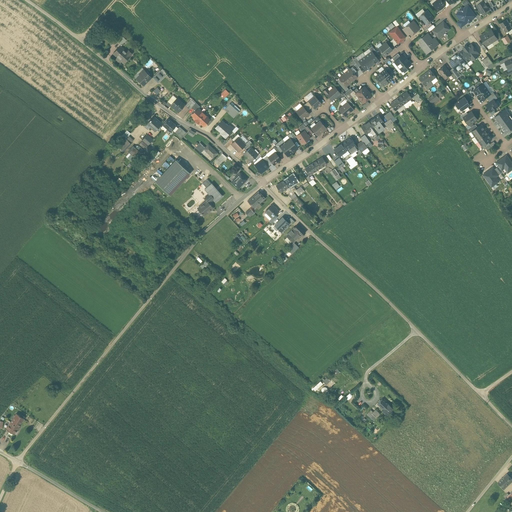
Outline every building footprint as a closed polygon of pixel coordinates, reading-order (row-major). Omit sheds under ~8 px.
[(443,2),(441,0),(437,0),(436,1),(437,1),(433,4),(438,11),(445,5),(443,2)] [(486,5),(484,1),(483,2),(477,5),(478,6),(477,6),(479,10),(480,9),(482,13),(489,9),(486,5)] [(475,16),(468,6),(464,9),(463,8),(462,8),(460,9),(460,11),(456,14),(461,20),(464,24),(475,16)] [(434,19),(427,10),(420,16),(427,24),(430,22),(434,19)] [(105,16),(101,21),(105,25),(110,20),(105,16)] [(511,27),(507,19),(500,24),(505,33),(508,31),(511,28),(511,27)] [(413,21),(405,27),(410,33),(412,35),(420,29),(413,21)] [(432,25),(430,22),(427,24),(423,27),(426,31),(428,29),(430,27),(432,25)] [(443,22),(433,30),(439,38),(449,29),(443,22)] [(405,37),(397,27),(389,33),(396,40),(395,41),(396,41),(398,43),(405,37)] [(495,35),(491,29),(486,33),(492,42),(497,39),(495,35)] [(492,42),(486,33),(480,36),(486,46),(492,42)] [(432,39),(428,34),(422,39),(419,41),(420,41),(422,43),(421,45),(420,45),(427,53),(431,50),(430,50),(432,47),(434,48),(437,45),(432,39)] [(120,37),(116,41),(121,46),(125,41),(120,37)] [(384,56),(392,50),(386,42),(378,48),(384,56)] [(471,44),(468,47),(466,45),(463,48),(464,50),(459,54),(466,63),(478,53),(471,44)] [(127,52),(120,46),(113,53),(123,63),(127,59),(128,60),(130,58),(129,57),(132,54),(128,51),(127,52)] [(377,53),(372,46),(369,48),(371,52),(372,51),(374,55),(377,53)] [(374,55),(372,51),(371,52),(365,56),(372,65),(378,60),(374,55)] [(394,61),(394,62),(398,66),(407,59),(403,54),(400,56),(394,61)] [(459,54),(450,61),(454,67),(457,71),(467,63),(466,63),(459,54)] [(372,65),(365,56),(359,61),(361,64),(365,70),(372,65)] [(488,56),(482,61),(486,67),(492,62),(488,56)] [(361,64),(359,61),(356,57),(353,59),(356,63),(358,67),(361,64)] [(407,59),(398,66),(402,71),(409,65),(410,63),(407,59)] [(356,63),(350,69),(354,74),(360,69),(358,67),(356,63)] [(449,71),(445,65),(438,70),(445,79),(451,74),(449,71)] [(461,75),(457,71),(454,67),(452,69),(458,78),(461,75)] [(354,74),(350,69),(343,74),(350,82),(357,77),(354,74)] [(388,74),(385,69),(380,73),(388,83),(390,82),(389,81),(392,78),(388,74)] [(458,78),(452,69),(449,71),(451,74),(455,80),(458,78)] [(143,70),(139,74),(139,75),(136,78),(139,81),(139,82),(141,84),(142,84),(143,85),(151,77),(143,70)] [(160,70),(153,78),(155,80),(163,73),(160,70)] [(430,70),(419,78),(425,86),(431,81),(436,77),(430,70)] [(163,73),(155,80),(158,83),(165,76),(163,73)] [(388,83),(380,73),(376,76),(379,81),(383,86),(386,83),(387,84),(388,83)] [(350,82),(343,74),(339,78),(341,80),(341,81),(342,83),(343,83),(346,86),(350,82)] [(476,88),(473,90),(477,96),(487,89),(483,83),(476,88)] [(168,92),(159,84),(152,90),(161,99),(168,92)] [(371,96),(363,87),(359,91),(356,93),(356,94),(358,96),(358,98),(360,100),(361,100),(363,103),(371,96)] [(337,90),(336,91),(333,88),(329,92),(326,89),(324,91),(332,100),(335,97),(340,93),(337,90)] [(352,91),(349,94),(352,97),(356,94),(356,93),(359,91),(356,88),(352,91)] [(225,97),(229,92),(224,89),(220,93),(225,97)] [(487,89),(477,96),(481,101),(486,97),(491,94),(487,89)] [(439,90),(428,99),(434,106),(441,101),(439,98),(443,95),(439,90)] [(344,93),(342,91),(340,93),(335,97),(337,99),(344,94),(344,93)] [(406,92),(398,98),(403,104),(411,98),(406,92)] [(417,93),(413,97),(417,102),(422,99),(417,93)] [(314,96),(308,101),(313,106),(315,108),(321,103),(314,96)] [(465,97),(456,104),(458,108),(459,107),(462,110),(463,110),(467,106),(469,105),(467,102),(468,101),(465,97)] [(177,98),(171,105),(178,112),(184,105),(177,98)] [(354,105),(348,98),(346,100),(347,102),(351,107),(354,105)] [(398,98),(390,104),(395,110),(403,104),(398,98)] [(498,106),(493,99),(486,105),(491,111),(498,106)] [(189,101),(185,105),(190,109),(192,107),(194,105),(189,101)] [(194,105),(192,107),(196,111),(197,109),(200,106),(195,102),(194,105)] [(347,102),(339,110),(344,116),(353,109),(351,107),(347,102)] [(239,112),(230,104),(224,109),(233,117),(239,112)] [(307,111),(302,106),(296,111),(303,119),(309,114),(307,111)] [(200,111),(197,109),(196,111),(192,115),(194,117),(193,118),(200,124),(201,123),(204,126),(206,123),(209,120),(207,117),(200,110),(200,111)] [(468,114),(463,118),(464,119),(469,125),(477,119),(472,112),(468,114)] [(508,117),(509,115),(507,112),(504,114),(502,112),(494,118),(498,123),(508,117)] [(390,119),(387,114),(384,116),(387,121),(384,123),(388,130),(395,126),(390,119)] [(378,115),(370,121),(375,128),(379,125),(383,122),(378,115)] [(158,121),(153,117),(151,119),(150,119),(148,122),(150,125),(149,126),(155,131),(162,124),(158,121)] [(507,131),(511,128),(511,119),(511,120),(508,117),(498,123),(501,127),(505,133),(507,131)] [(176,126),(168,119),(163,125),(170,131),(176,126)] [(228,126),(221,121),(216,127),(222,133),(221,134),(225,138),(233,129),(229,125),(228,126)] [(370,121),(361,127),(366,134),(371,131),(370,130),(375,128),(370,121)] [(326,128),(320,122),(312,129),(314,131),(317,135),(326,128)] [(306,127),(303,124),(299,126),(303,131),(304,134),(305,133),(309,131),(306,127)] [(312,129),(308,124),(306,127),(309,131),(312,134),(314,131),(312,129)] [(475,124),(468,129),(470,133),(472,132),(471,132),(478,127),(475,124)] [(478,127),(471,132),(472,132),(474,136),(475,136),(485,129),(481,125),(478,127)] [(186,133),(179,127),(174,132),(181,138),(186,133)] [(485,129),(475,136),(478,141),(488,134),(485,129)] [(304,134),(303,131),(300,133),(297,135),(296,136),(302,144),(303,144),(304,145),(306,143),(306,142),(306,141),(309,139),(305,133),(304,134)] [(296,140),(290,133),(287,135),(290,139),(290,138),(293,142),(296,140)] [(488,134),(478,141),(482,146),(488,142),(492,139),(488,134)] [(128,135),(117,146),(123,152),(134,140),(128,135)] [(153,140),(147,135),(142,140),(148,145),(153,140)] [(370,142),(364,135),(360,138),(362,141),(365,145),(370,142)] [(245,144),(238,137),(231,144),(238,151),(243,147),(245,145),(245,144)] [(350,137),(342,143),(347,150),(355,144),(350,137)] [(293,142),(290,138),(290,139),(285,142),(292,152),(297,148),(293,142)] [(249,140),(245,144),(245,145),(243,147),(245,149),(252,143),(249,140)] [(362,141),(356,145),(361,152),(367,147),(365,145),(362,141)] [(292,152),(285,142),(280,146),(283,150),(287,156),(292,152)] [(217,153),(208,144),(205,148),(200,143),(195,147),(201,152),(204,149),(213,157),(217,153)] [(342,143),(334,149),(339,156),(347,150),(342,143)] [(280,152),(275,145),(272,147),(273,148),(276,151),(278,154),(280,152)] [(251,147),(244,154),(250,161),(258,154),(251,147)] [(266,154),(267,156),(267,155),(268,157),(275,152),(276,151),(273,148),(266,154)] [(132,149),(125,155),(129,159),(136,152),(132,149)] [(268,157),(272,163),(274,164),(280,159),(275,152),(268,157)] [(222,153),(218,157),(219,158),(215,162),(219,165),(226,157),(222,153)] [(267,156),(262,159),(268,166),(272,163),(268,157),(267,155),(267,156)] [(352,156),(346,160),(350,165),(356,162),(352,156)] [(511,163),(506,156),(497,163),(499,166),(502,170),(506,166),(510,171),(511,169),(511,163)] [(322,157),(313,163),(318,170),(326,164),(322,157)] [(334,160),(339,167),(344,164),(339,157),(334,160)] [(268,166),(262,159),(259,162),(255,165),(261,173),(268,167),(268,166)] [(175,160),(155,182),(170,195),(190,173),(175,160)] [(313,163),(305,168),(309,175),(318,170),(313,163)] [(493,168),(483,175),(491,186),(496,183),(493,178),(498,175),(494,170),(493,168)] [(240,173),(231,182),(238,188),(247,179),(240,173)] [(293,175),(284,180),(289,187),(292,185),(297,181),(293,175)] [(284,180),(276,186),(280,192),(289,187),(284,180)] [(222,196),(211,184),(205,189),(209,194),(214,199),(216,202),(222,196)] [(296,190),(295,191),(298,196),(304,191),(301,186),(296,190)] [(258,191),(247,201),(254,208),(256,206),(259,204),(265,198),(258,191)] [(209,203),(206,201),(197,208),(201,213),(202,214),(204,216),(213,208),(209,203)] [(272,205),(265,211),(269,215),(269,216),(271,218),(271,217),(272,218),(279,212),(272,205)] [(282,217),(275,225),(278,229),(281,231),(289,224),(282,217)] [(297,225),(294,227),(286,235),(293,242),(301,235),(302,236),(305,232),(297,225)] [(298,247),(294,243),(288,249),(292,253),(298,247)] [(327,377),(313,390),(316,392),(329,380),(327,377)] [(387,404),(382,399),(377,404),(382,409),(387,404)] [(382,409),(382,410),(387,415),(393,409),(388,404),(387,404),(382,409)] [(371,418),(378,411),(376,409),(373,412),(371,410),(366,414),(371,418)] [(374,420),(380,414),(378,411),(371,418),(374,420)] [(24,418),(16,413),(11,422),(19,427),(24,418)] [(11,422),(6,429),(15,434),(19,427),(11,422)] [(511,481),(511,478),(507,473),(498,482),(504,489),(511,481)]
